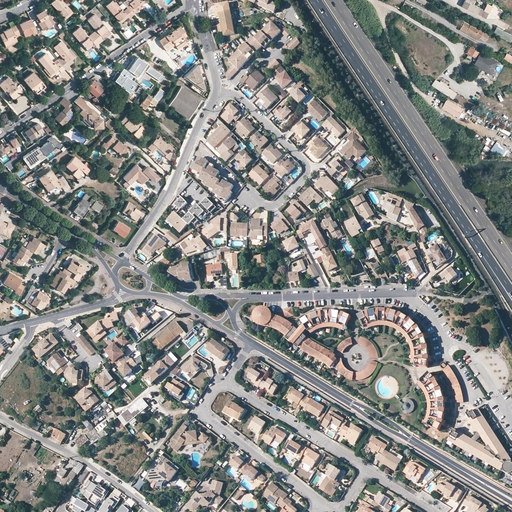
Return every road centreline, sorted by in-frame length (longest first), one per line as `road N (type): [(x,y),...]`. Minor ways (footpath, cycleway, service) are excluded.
road 1 (trunk): [(511,266),(336,0)]
road 2 (trunk): [(316,0),(463,221)]
road 3 (secondary): [(251,342),(477,479)]
road 4 (residential): [(0,135),(195,1)]
road 5 (residential): [(249,199),(277,203),(307,165),(237,95),(217,91)]
road 6 (residential): [(217,91),(171,191),(121,260)]
road 7 (residential): [(228,384),(206,402),(209,419),(319,502)]
road 8 (residential): [(366,469),(228,384)]
road 9 (residential): [(248,297),(400,294)]
